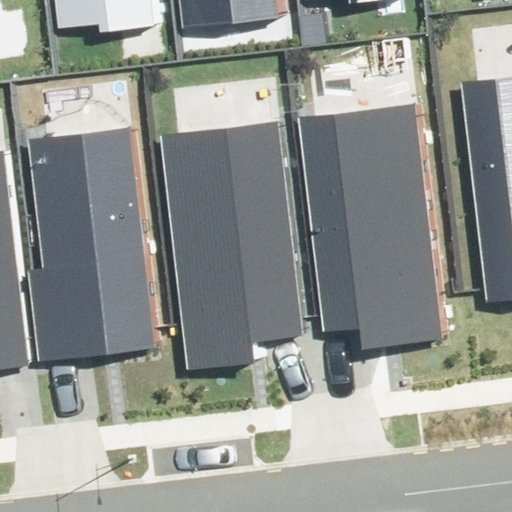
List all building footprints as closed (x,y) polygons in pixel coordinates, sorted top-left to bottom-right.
[(55,0),(58,25),(107,21),(107,28),(157,23),(155,0),(55,0)] [(182,0),(186,26),(275,15),(273,0),(182,0)] [(511,71),(456,78),(483,301),(511,297),(511,71)] [(369,352),(437,343),(407,114),(289,129),(317,340),(366,334),(369,352)] [(156,136),(186,365),(254,356),(252,338),(302,331),(274,120),(156,136)] [(27,275),(37,365),(158,352),(133,128),(25,140),(39,273),(27,275)] [(0,365),(21,363),(0,202),(0,365)]
